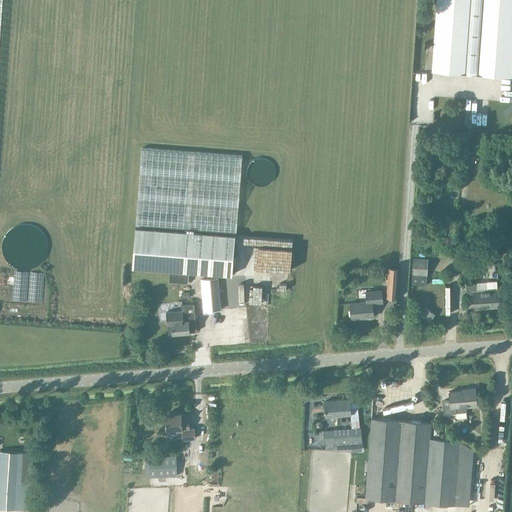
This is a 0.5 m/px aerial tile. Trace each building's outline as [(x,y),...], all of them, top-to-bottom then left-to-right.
[(476,75),(480,0),(435,0),(431,72),(466,74),(476,75)] [(511,0),(480,0),(476,75),(510,78),(511,56),(511,0)] [(469,150),(481,152),(483,139),(471,137),(469,150)] [(136,226),(236,233),(242,156),(142,148),(136,226)] [(275,172),(276,169),(275,166),(274,164),(273,161),(272,159),(270,157),(266,155),(263,154),(261,154),(258,154),(255,155),(252,156),(250,158),(248,160),(247,162),(246,165),(245,169),(246,174),(247,177),(249,179),(251,181),(253,183),(256,184),(259,185),(262,185),(265,184),(267,183),(270,181),(272,179),(274,176),(275,172)] [(468,156),(467,163),(475,164),(476,157),(468,156)] [(42,248),(43,243),(42,239),(41,235),(39,232),(37,228),(33,225),(29,223),(26,222),(22,221),(18,222),(13,223),(9,225),(6,227),(3,230),(1,234),(0,236),(0,250),(0,251),(2,255),(4,258),(7,260),(11,263),(15,265),(20,265),(26,265),(29,264),(33,262),(37,259),(39,255),(41,252),(42,248)] [(132,268),(159,270),(232,275),(235,235),(135,228),(132,268)] [(428,259),(414,258),(412,284),(426,285),(428,259)] [(387,297),(397,298),(399,268),(389,267),(387,297)] [(201,279),(203,311),(220,310),(218,278),(201,279)] [(487,289),(497,287),(496,280),(486,281),(487,289)] [(465,284),(466,297),(473,296),(474,308),(499,306),(498,289),(475,291),(475,283),(465,284)] [(382,290),(367,292),(367,298),(365,298),(366,303),(350,304),(351,319),(373,317),(372,303),(383,302),(382,290)] [(165,304),(157,303),(157,316),(164,317),(165,304)] [(182,311),(167,312),(168,325),(172,324),(173,334),(190,332),(197,332),(196,319),(192,319),(191,315),(196,315),(195,303),(182,304),(182,311)] [(435,314),(425,307),(420,315),(430,321),(435,314)] [(467,413),(466,407),(476,406),(475,389),(465,389),(465,391),(450,392),(451,401),(442,402),(443,415),(467,413)] [(324,402),(325,418),(350,416),(349,400),(324,402)] [(182,430),(183,439),(196,438),(195,428),(190,428),(189,419),(182,419),(181,413),(165,414),(167,431),(182,430)] [(372,419),(369,458),(365,498),(454,505),(459,440),(429,438),(430,423),(372,419)] [(361,428),(325,431),(326,448),(358,451),(358,441),(361,441),(361,428)] [(178,451),(189,450),(187,440),(177,441),(178,451)] [(0,451),(0,507),(1,508),(33,510),(36,453),(0,451)] [(149,457),(150,477),(177,476),(176,456),(149,457)]
